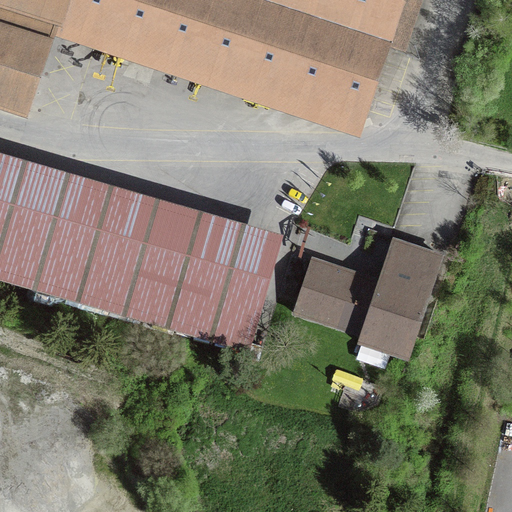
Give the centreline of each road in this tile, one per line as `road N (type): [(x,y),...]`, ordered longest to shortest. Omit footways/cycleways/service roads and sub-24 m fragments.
road 1 (residential): [(511,167),(417,145),(63,143),(0,124)]
road 2 (unknown): [(417,145),(451,0)]
